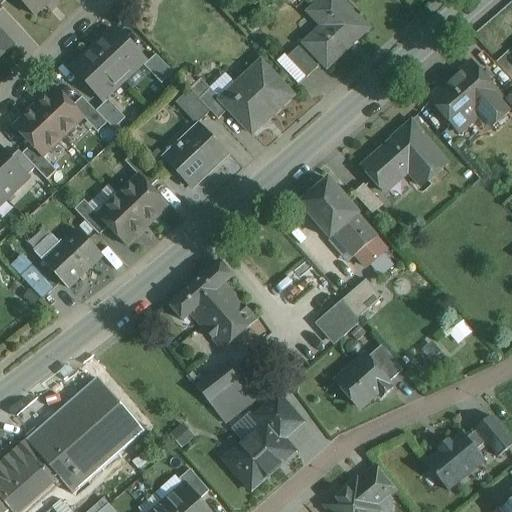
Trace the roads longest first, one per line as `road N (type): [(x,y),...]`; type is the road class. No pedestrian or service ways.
road 1 (tertiary): [(0,392),(223,222),(481,0)]
road 2 (residential): [(274,511),(359,442),(511,373)]
road 3 (residential): [(100,0),(0,101)]
